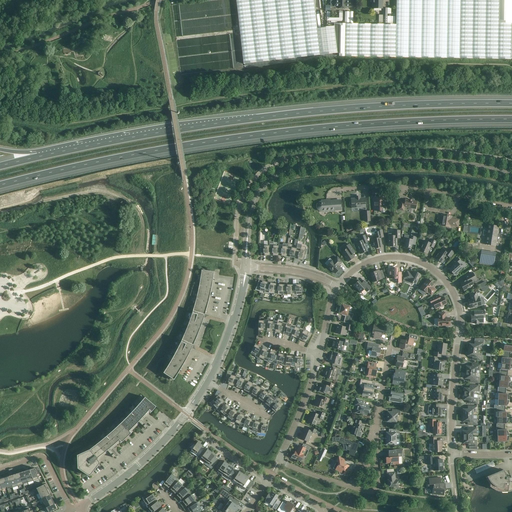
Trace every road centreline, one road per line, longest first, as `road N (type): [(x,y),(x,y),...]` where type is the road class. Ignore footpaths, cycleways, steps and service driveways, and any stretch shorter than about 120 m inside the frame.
road 1 (motorway): [(0,185),(73,165),(279,132),(511,119)]
road 2 (motorway): [(511,103),(257,117),(38,156)]
road 3 (residential): [(245,265),(250,209),(287,170),(429,161),(511,173)]
road 4 (residential): [(338,286),(353,270),(391,257),(420,261),(446,280),(460,322),(452,454)]
road 5 (residential): [(348,485),(278,461),(319,354)]
road 6 (residential): [(78,506),(142,460),(207,381)]
road 7 (track): [(0,211),(106,191),(120,211),(112,258)]
road 8 (residential): [(511,205),(418,188),(343,189)]
road 9 (residential): [(207,381),(236,312),(245,265)]
